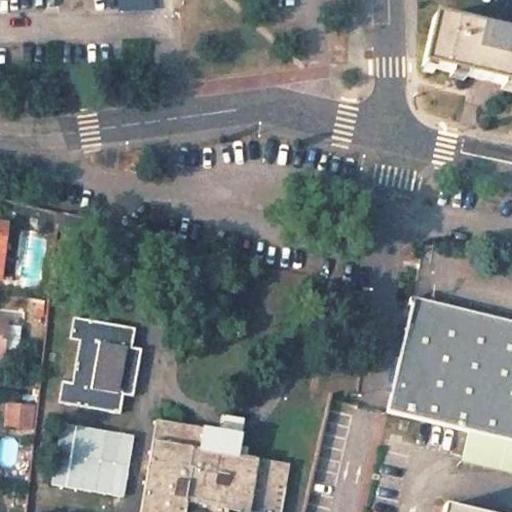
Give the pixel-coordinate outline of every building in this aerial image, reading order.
[(511,35),(432,17),(420,66),(476,78),(511,86),(511,35)] [(83,219),(56,212),(54,230),(80,237),(83,219)] [(0,266),(4,267),(9,226),(0,225),(0,266)] [(389,413),(470,432),(464,463),(511,474),(511,321),(421,301),(413,299),(411,305),(415,306),(389,413)] [(141,330),(78,319),(74,341),(84,344),(78,385),(68,383),(64,406),(126,416),(130,396),(139,398),(148,349),(138,347),(141,330)] [(2,427),(32,431),(36,407),(5,402),(2,427)] [(246,435),(161,421),(145,511),(234,511),(238,511),(285,511),(293,465),(243,456),(246,435)] [(139,437),(66,426),(56,487),(129,499),(139,437)]
